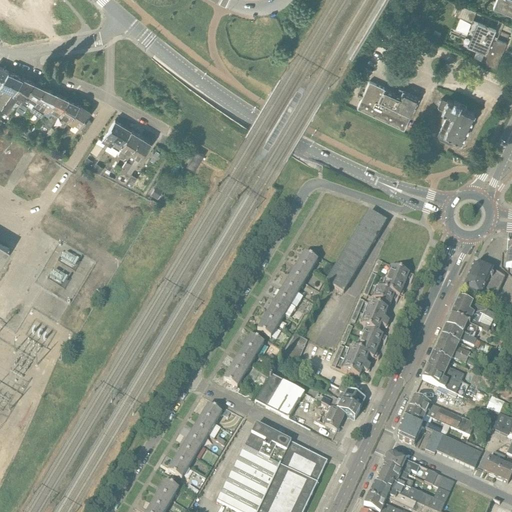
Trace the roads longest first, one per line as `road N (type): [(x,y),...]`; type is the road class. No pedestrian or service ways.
road 1 (residential): [(190,380),(309,186),(403,210),(417,198)]
road 2 (unclassified): [(417,198),(250,116),(149,39)]
road 3 (tertiary): [(357,465),(448,270)]
road 4 (residential): [(383,443),(457,285),(448,270)]
road 5 (residential): [(357,465),(190,380)]
road 6 (residential): [(166,130),(17,59)]
road 7 (residential): [(111,511),(190,380)]
road 8 (residential): [(511,500),(383,443)]
